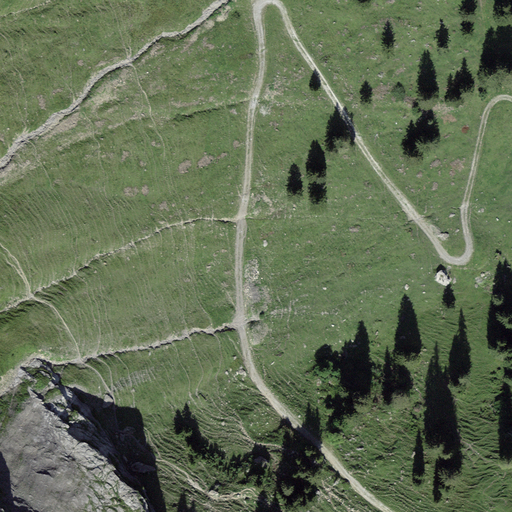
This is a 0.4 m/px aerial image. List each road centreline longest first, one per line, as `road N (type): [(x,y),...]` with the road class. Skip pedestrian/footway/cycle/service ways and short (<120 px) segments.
road 1 (track): [(390,511),(268,395),(246,352),(238,251),(247,121),(259,72),(255,12),(265,0)]
road 2 (track): [(273,0),(363,150),(448,261),(468,252),(462,208),(483,115),(495,99),(511,100)]
